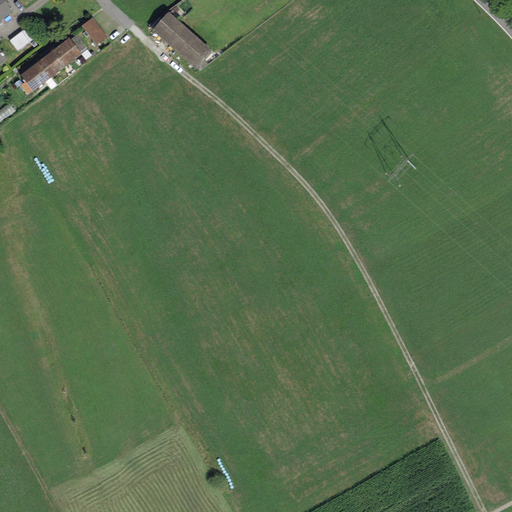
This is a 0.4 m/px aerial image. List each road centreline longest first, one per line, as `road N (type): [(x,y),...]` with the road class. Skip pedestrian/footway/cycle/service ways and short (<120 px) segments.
road 1 (track): [(134,30),(260,137),(321,204),(354,253),(484,511)]
road 2 (track): [(59,511),(0,404)]
